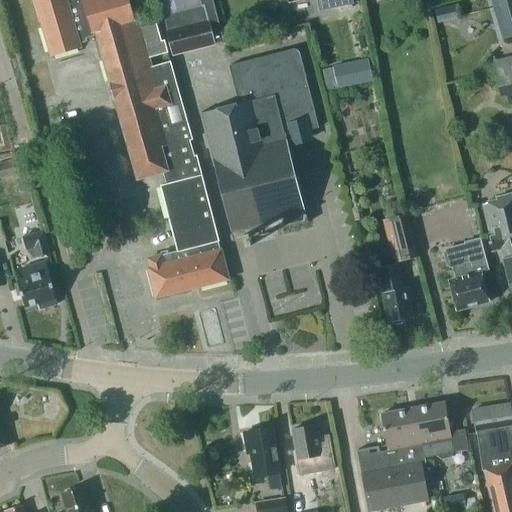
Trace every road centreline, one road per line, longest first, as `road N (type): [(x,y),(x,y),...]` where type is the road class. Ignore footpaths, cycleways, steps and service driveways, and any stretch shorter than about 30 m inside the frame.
road 1 (tertiary): [(121,377),(271,382),(511,354)]
road 2 (tertiary): [(0,358),(121,377)]
